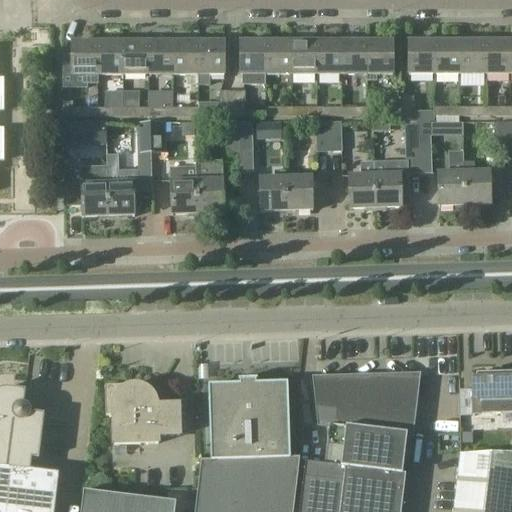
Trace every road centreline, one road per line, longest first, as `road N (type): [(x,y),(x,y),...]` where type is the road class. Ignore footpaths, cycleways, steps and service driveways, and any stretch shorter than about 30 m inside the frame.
road 1 (primary): [(0,290),(511,271)]
road 2 (residential): [(511,311),(0,327)]
road 3 (residential): [(511,241),(0,255)]
road 4 (residential): [(87,0),(444,0)]
